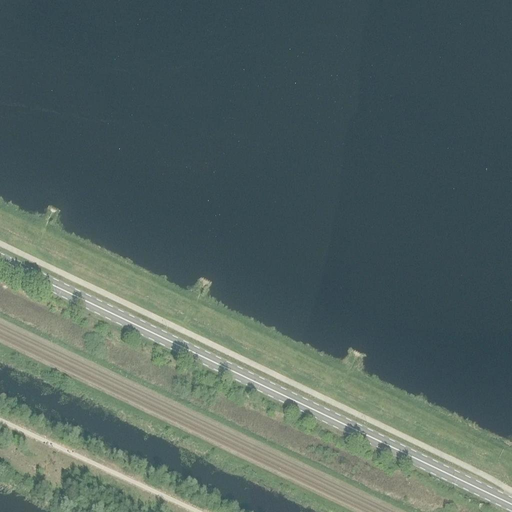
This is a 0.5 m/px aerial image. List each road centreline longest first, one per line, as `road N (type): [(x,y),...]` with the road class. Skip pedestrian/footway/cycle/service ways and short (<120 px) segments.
road 1 (track): [(0,215),(500,454),(511,477)]
road 2 (tertiary): [(511,504),(0,261)]
